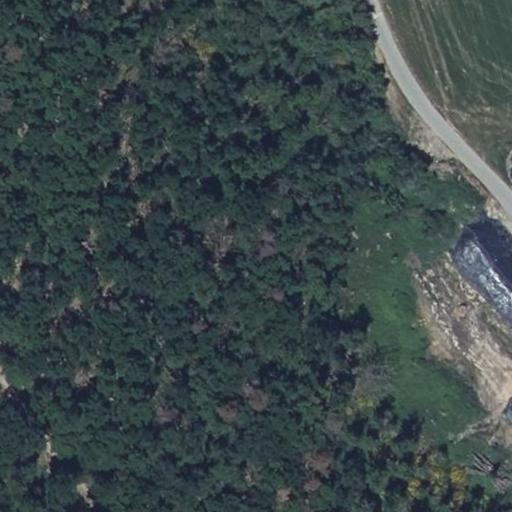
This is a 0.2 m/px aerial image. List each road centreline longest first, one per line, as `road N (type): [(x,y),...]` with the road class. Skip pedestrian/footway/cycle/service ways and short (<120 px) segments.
road 1 (unclassified): [(366,0),(384,60),(511,209)]
road 2 (track): [(0,383),(39,447),(94,511)]
